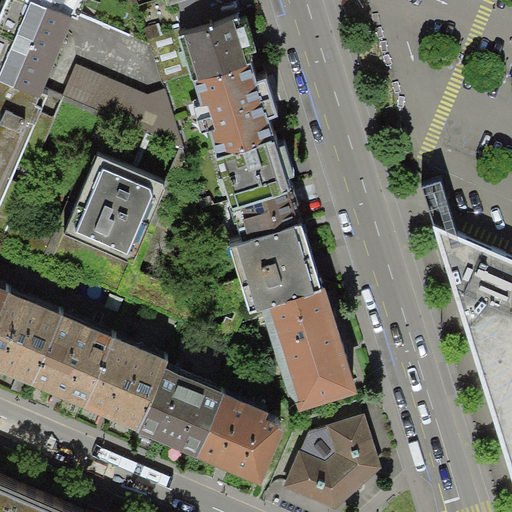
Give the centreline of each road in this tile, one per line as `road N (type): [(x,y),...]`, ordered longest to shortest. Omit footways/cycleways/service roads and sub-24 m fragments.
road 1 (primary): [(466,511),(304,0)]
road 2 (secondary): [(222,511),(0,415)]
